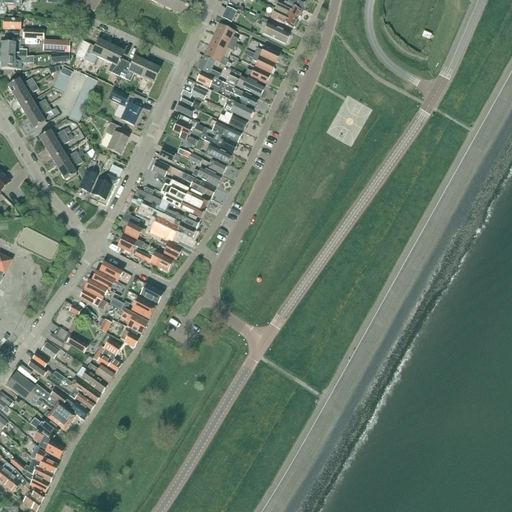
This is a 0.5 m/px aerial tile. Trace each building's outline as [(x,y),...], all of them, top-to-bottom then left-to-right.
[(79,0),(78,5),(87,9),(95,13),(98,5),(96,4),(97,0),(79,0)] [(150,0),(151,1),(158,5),(160,2),(166,5),(164,7),(172,11),(174,9),(179,12),(178,14),(185,17),(190,7),(193,0),(150,0)] [(277,7),(275,9),(278,11),(278,12),(285,15),(286,13),(298,19),(301,12),(282,3),(283,2),(278,0),(276,0),(274,5),(277,7)] [(303,0),(285,0),(285,2),(302,10),(307,1),(303,0)] [(227,7),(221,18),(231,23),(236,12),(227,7)] [(278,11),(275,9),(271,19),(293,30),(298,19),(286,13),(285,15),(278,12),(278,11)] [(3,20),(3,30),(21,31),(21,21),(3,20)] [(220,25),(215,36),(235,46),(238,40),(232,37),(235,32),(220,25)] [(268,25),(263,35),(285,45),(290,35),(268,25)] [(23,40),(43,41),(44,32),(23,31),(23,40)] [(215,36),(210,47),(224,54),(227,49),(232,52),(235,46),(215,36)] [(44,41),(44,52),(70,54),(70,42),(44,41)] [(98,58),(105,61),(112,47),(99,41),(96,48),(83,42),(76,57),(94,66),(98,58)] [(2,44),(2,57),(27,58),(27,52),(20,52),(19,55),(15,55),(16,45),(2,44)] [(124,53),(112,47),(105,61),(112,65),(109,73),(120,78),(127,63),(121,60),(124,53)] [(210,47),(204,57),(215,63),(225,67),(228,61),(222,58),(224,54),(210,47)] [(254,55),(275,66),(281,55),(265,47),(262,52),(257,49),(254,55)] [(67,54),(51,55),(52,64),(68,63),(67,54)] [(270,76),(275,66),(254,55),(251,61),(257,64),(255,68),(254,68),(270,76)] [(27,58),(2,57),(1,71),(21,72),(21,65),(27,65),(27,64),(27,58)] [(132,65),(127,63),(120,78),(119,78),(130,83),(134,75),(141,79),(148,64),(135,58),(132,65)] [(204,58),(198,70),(209,76),(215,63),(204,58)] [(148,64),(141,79),(149,82),(143,94),(149,97),(161,70),(148,64)] [(254,68),(255,68),(249,65),(247,70),(246,71),(241,68),(239,73),(244,76),(265,87),(270,76),(254,68)] [(63,69),(61,74),(70,79),(73,74),(63,69)] [(212,71),(210,76),(218,80),(221,75),(212,71)] [(202,73),(197,83),(210,89),(213,83),(214,84),(213,86),(220,89),(223,83),(219,81),(219,82),(202,73)] [(68,84),(70,79),(61,74),(58,79),(68,84)] [(88,77),(86,83),(95,87),(98,82),(88,77)] [(229,78),(226,85),(234,89),(235,87),(259,99),(264,89),(242,78),(239,83),(229,78)] [(65,89),(68,84),(58,79),(56,85),(65,89)] [(15,98),(35,85),(32,80),(26,84),(27,86),(24,88),(19,80),(8,87),(15,98)] [(86,83),(83,88),(93,92),(95,87),(86,83)] [(223,84),(221,88),(243,99),(240,104),(254,110),(258,102),(229,87),(223,84)] [(21,108),(32,102),(28,94),(31,92),(33,94),(39,91),(35,85),(15,98),(21,108)] [(63,95),(65,89),(56,85),(53,90),(63,95)] [(93,92),(83,88),(81,93),(91,98),(93,92)] [(194,88),(191,95),(205,101),(208,94),(194,88)] [(145,104),(133,99),(114,90),(109,101),(127,109),(121,121),(134,127),(145,104)] [(91,98),(90,98),(96,101),(98,95),(93,92),(91,98)] [(91,98),(81,93),(78,99),(88,103),(90,98),(91,98)] [(133,99),(145,104),(148,98),(136,93),(133,99)] [(192,108),(194,102),(183,97),(180,103),(192,108)] [(88,103),(78,99),(76,104),(86,108),(88,103)] [(253,112),(236,103),(229,100),(224,110),(249,122),(253,112)] [(37,109),(32,102),(21,108),(28,119),(48,106),(45,102),(39,105),(41,107),(37,109)] [(76,104),(74,109),(83,114),(86,108),(76,104)] [(177,109),(176,111),(191,118),(194,111),(180,104),(177,109)] [(52,112),(48,106),(28,119),(34,130),(45,123),(41,116),(44,113),(46,116),(52,112)] [(82,117),(83,114),(74,109),(71,114),(81,119),(82,117)] [(87,112),(82,117),(86,121),(91,117),(87,112)] [(79,124),(81,119),(71,114),(69,120),(79,124)] [(247,124),(233,118),(226,114),(225,118),(221,116),(218,121),(243,133),(247,124)] [(178,122),(173,132),(181,136),(180,139),(195,146),(198,141),(190,137),(189,139),(188,138),(192,128),(195,130),(197,124),(181,117),(178,122)] [(217,123),(213,131),(238,143),(242,135),(217,123)] [(107,134),(101,146),(108,150),(121,156),(128,140),(120,136),(123,129),(111,124),(106,134),(107,134)] [(197,124),(195,130),(203,133),(205,128),(197,124)] [(40,139),(46,150),(67,137),(66,135),(71,132),(69,128),(64,132),(58,136),(59,138),(56,140),(51,132),(40,139)] [(237,146),(222,139),(218,137),(216,137),(214,140),(206,136),(209,130),(205,128),(203,133),(200,139),(218,147),(233,155),(237,146)] [(53,160),(64,153),(59,146),(63,144),(64,146),(70,142),(69,141),(74,138),(71,134),(46,150),(53,160)] [(200,152),(204,143),(199,141),(195,150),(200,152)] [(232,157),(216,149),(210,146),(205,155),(227,166),(232,157)] [(180,157),(176,155),(163,148),(160,156),(172,163),(173,160),(178,162),(180,157)] [(183,150),(180,155),(189,159),(191,155),(183,150)] [(69,161),(64,153),(53,160),(59,171),(80,158),(84,156),(82,151),(78,154),(77,153),(71,157),(72,159),(69,161)] [(91,174),(96,164),(101,154),(96,153),(93,160),(80,189),(89,193),(97,177),(91,174)] [(192,155),(189,161),(200,166),(222,177),(226,168),(212,161),(210,164),(203,161),(203,160),(192,155)] [(80,158),(59,171),(66,181),(77,175),(72,167),(76,165),(77,167),(83,164),(80,158)] [(155,164),(151,172),(159,176),(164,178),(168,170),(155,164)] [(99,181),(92,195),(106,201),(113,185),(111,184),(112,183),(114,184),(117,177),(120,179),(124,171),(113,166),(104,183),(99,181)] [(195,171),(192,176),(217,188),(221,179),(201,169),(199,173),(195,171)] [(0,173),(0,192),(9,182),(0,173)] [(189,190),(211,200),(216,190),(189,176),(186,181),(186,182),(192,184),(189,190)] [(211,200),(189,190),(171,181),(169,187),(165,185),(160,194),(164,196),(162,201),(166,203),(169,205),(201,220),(211,200)] [(169,205),(166,203),(162,201),(152,196),(144,193),(143,193),(137,190),(134,197),(159,208),(158,210),(165,214),(169,205)] [(134,218),(131,224),(154,235),(158,237),(160,238),(161,237),(171,242),(172,242),(177,232),(178,229),(170,225),(158,219),(159,216),(149,211),(144,220),(141,222),(134,218)] [(131,224),(134,218),(126,214),(123,220),(130,223),(131,224)] [(173,219),(173,220),(196,231),(197,229),(198,228),(200,226),(199,224),(200,222),(185,215),(184,218),(178,215),(177,216),(173,214),(173,215),(171,218),(173,219)] [(192,240),(196,231),(173,220),(170,225),(178,229),(177,232),(192,240)] [(131,224),(130,223),(125,235),(137,241),(140,234),(151,240),(154,235),(131,224)] [(124,236),(118,247),(130,253),(134,246),(142,250),(145,244),(139,241),(138,243),(136,242),(136,243),(124,236)] [(170,244),(171,242),(161,237),(160,238),(158,237),(156,241),(164,244),(162,248),(166,250),(164,255),(177,261),(182,250),(170,244)] [(152,258),(145,255),(143,260),(167,272),(173,262),(161,255),(162,254),(151,248),(149,253),(153,255),(152,258)] [(143,260),(145,255),(138,251),(135,256),(143,260)] [(0,284),(3,278),(2,278),(4,274),(5,275),(12,261),(0,255),(0,284)] [(100,273),(116,281),(115,282),(118,283),(123,272),(107,264),(106,263),(100,273)] [(93,282),(108,290),(110,292),(115,282),(116,281),(100,273),(98,272),(93,282)] [(86,289),(85,291),(102,300),(108,290),(93,282),(91,280),(86,289)] [(146,285),(139,298),(157,307),(164,294),(146,285)] [(84,291),(80,298),(98,308),(101,301),(84,291)] [(139,298),(132,311),(150,320),(157,307),(139,298)] [(73,306),(69,312),(78,317),(81,311),(73,306)] [(129,329),(138,334),(142,336),(148,323),(125,311),(122,317),(131,321),(127,328),(129,329)] [(106,334),(111,324),(106,321),(100,331),(106,334)] [(138,334),(129,329),(127,332),(126,331),(121,339),(125,342),(124,343),(134,349),(140,339),(136,337),(138,334)] [(53,335),(49,340),(64,349),(67,344),(65,343),(65,342),(53,335)] [(72,336),(67,343),(84,354),(89,347),(72,336)] [(102,356),(97,363),(116,375),(122,366),(114,360),(122,348),(110,340),(104,349),(105,350),(102,356)] [(47,344),(42,351),(54,360),(59,353),(47,344)] [(37,354),(32,360),(45,369),(49,363),(37,354)] [(49,372),(45,369),(32,360),(28,366),(44,378),(49,372)] [(102,366),(100,369),(99,370),(91,365),(87,369),(96,375),(95,376),(109,385),(115,376),(102,366)] [(22,366),(18,371),(28,379),(32,374),(22,366)] [(108,386),(95,377),(82,368),(77,376),(103,395),(108,386)] [(56,373),(53,376),(60,381),(62,383),(65,379),(56,373)] [(7,386),(26,401),(35,388),(16,374),(7,386)] [(76,392),(95,407),(102,397),(76,379),(72,384),(65,379),(62,383),(69,387),(74,391),(76,392)] [(37,385),(35,388),(26,401),(34,407),(41,398),(47,403),(48,402),(56,409),(53,412),(70,425),(76,418),(63,408),(58,404),(59,402),(51,396),(37,385)] [(59,402),(58,404),(63,408),(64,406),(71,412),(84,422),(90,413),(91,414),(91,413),(77,403),(75,406),(55,390),(51,396),(59,402)] [(73,400),(77,403),(86,410),(91,413),(95,407),(76,392),(73,396),(74,397),(73,400)] [(1,393),(0,394),(0,400),(10,408),(14,403),(1,393)] [(70,425),(53,412),(51,415),(48,413),(45,417),(64,432),(70,425)] [(0,417),(0,428),(2,431),(8,424),(0,417)] [(35,419),(30,425),(52,442),(60,431),(48,421),(41,430),(40,429),(43,425),(35,419)] [(42,443),(39,448),(60,460),(62,455),(64,455),(66,452),(65,450),(66,449),(52,442),(49,447),(42,443)] [(40,469),(54,476),(59,467),(44,460),(47,455),(37,447),(31,459),(33,460),(42,464),(40,469)] [(46,494),(50,485),(23,472),(25,468),(15,459),(11,463),(22,473),(26,477),(25,478),(33,481),(31,486),(46,494)] [(50,485),(54,476),(40,469),(42,464),(33,460),(30,468),(26,466),(23,472),(50,485)] [(0,483),(2,486),(16,470),(11,466),(6,472),(1,468),(0,468),(0,483)] [(25,488),(25,487),(28,484),(16,470),(2,486),(12,494),(20,485),(24,488),(25,488)] [(35,502),(31,510),(34,511),(37,511),(46,496),(36,490),(33,496),(29,493),(28,495),(35,502)] [(35,502),(28,495),(24,503),(31,510),(35,502)]
